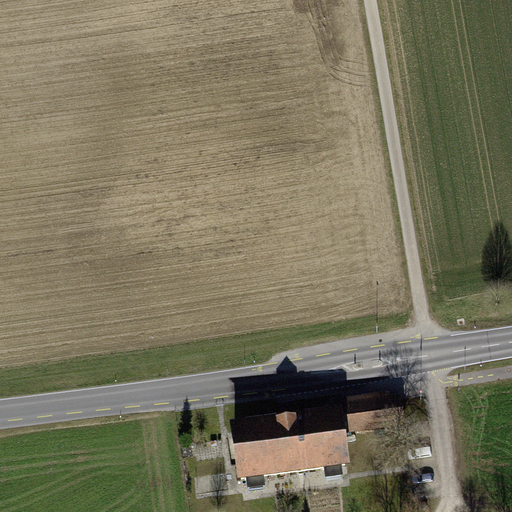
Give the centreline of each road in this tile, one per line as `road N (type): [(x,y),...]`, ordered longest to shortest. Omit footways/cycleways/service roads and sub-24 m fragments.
road 1 (secondary): [(433,355),(0,412)]
road 2 (unclassified): [(372,0),(433,355)]
road 3 (track): [(433,355),(454,511)]
